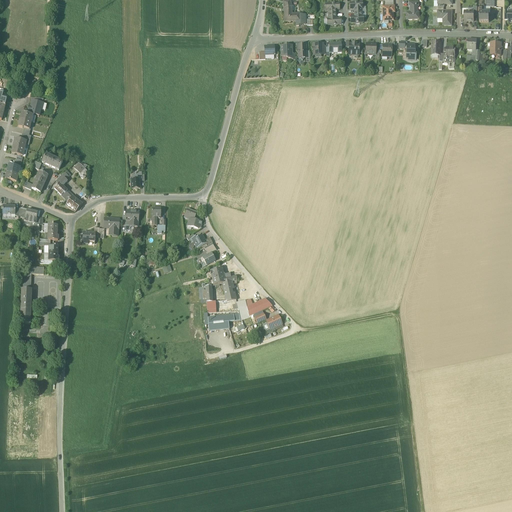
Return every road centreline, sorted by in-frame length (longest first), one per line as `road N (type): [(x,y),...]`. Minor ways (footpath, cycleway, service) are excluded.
road 1 (unclassified): [(61,511),(58,402),(70,218)]
road 2 (track): [(302,332),(396,316),(421,511)]
road 3 (residential): [(204,196),(210,229),(302,332)]
road 4 (residential): [(253,39),(204,196)]
road 5 (residential): [(204,196),(104,199),(70,218)]
